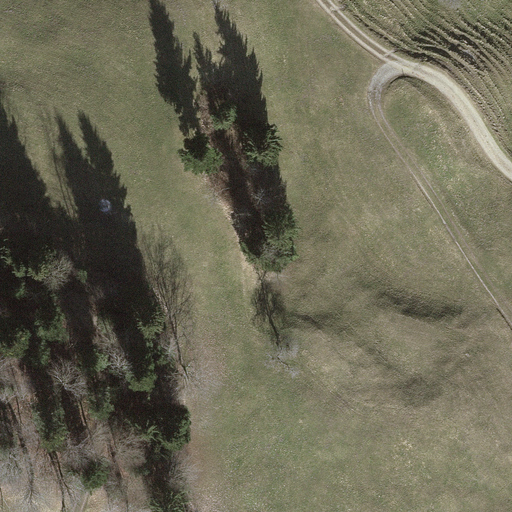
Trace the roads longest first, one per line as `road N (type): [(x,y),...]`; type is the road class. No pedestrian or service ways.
road 1 (track): [(511,326),(371,97),(380,74),(400,68)]
road 2 (track): [(77,511),(104,409),(106,362),(87,308),(0,262)]
road 3 (track): [(400,68),(440,85),(511,171)]
